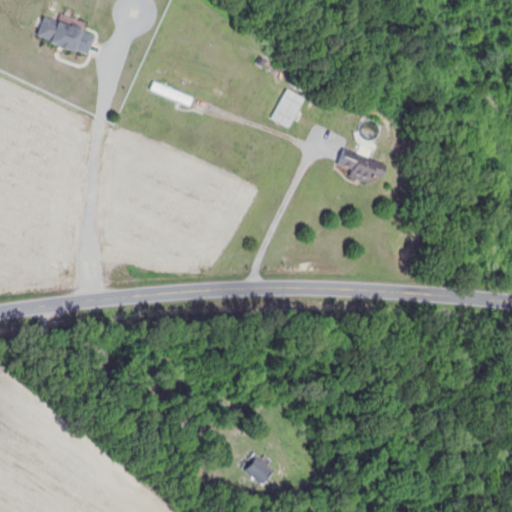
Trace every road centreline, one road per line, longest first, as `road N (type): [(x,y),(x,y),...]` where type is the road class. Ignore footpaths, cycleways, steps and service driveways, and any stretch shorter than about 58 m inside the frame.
road 1 (primary): [(0,310),(253,287),(511,302)]
road 2 (residential): [(88,299),(91,171),(110,89)]
